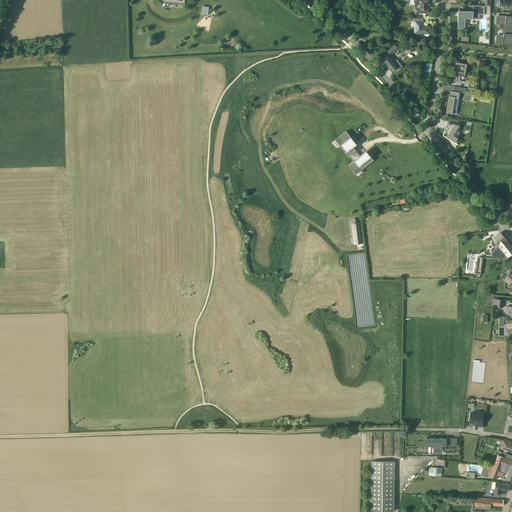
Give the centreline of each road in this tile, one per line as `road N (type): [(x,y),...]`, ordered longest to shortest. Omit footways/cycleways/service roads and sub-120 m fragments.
road 1 (track): [(444,429),(0,437)]
road 2 (unclassified): [(511,232),(376,65),(312,0)]
road 3 (unclassified): [(427,121),(440,0)]
